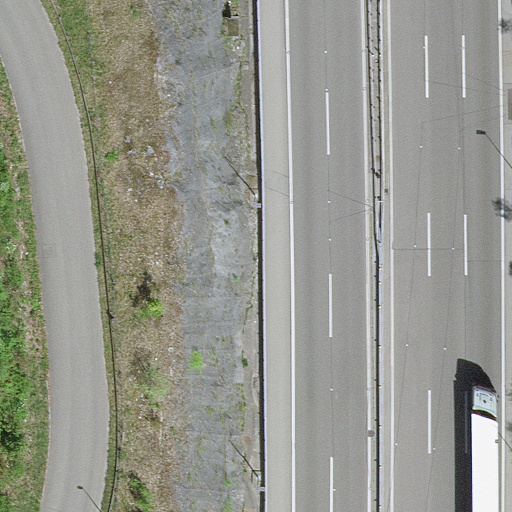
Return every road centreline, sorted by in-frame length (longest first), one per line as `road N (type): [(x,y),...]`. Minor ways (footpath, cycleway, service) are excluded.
road 1 (residential): [(8,0),(44,85),(68,251),(81,415),(70,511)]
road 2 (motorway): [(324,0),(331,511)]
road 3 (motorway): [(447,511),(444,0)]
